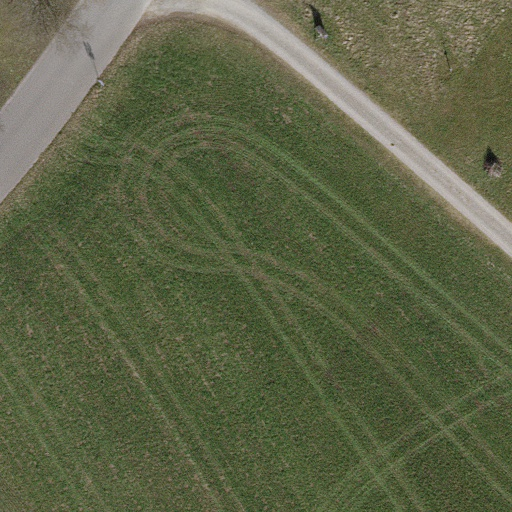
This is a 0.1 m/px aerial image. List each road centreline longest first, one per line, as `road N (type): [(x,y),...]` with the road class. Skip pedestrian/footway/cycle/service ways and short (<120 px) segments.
road 1 (track): [(225,0),(511,243)]
road 2 (residential): [(0,155),(115,0)]
